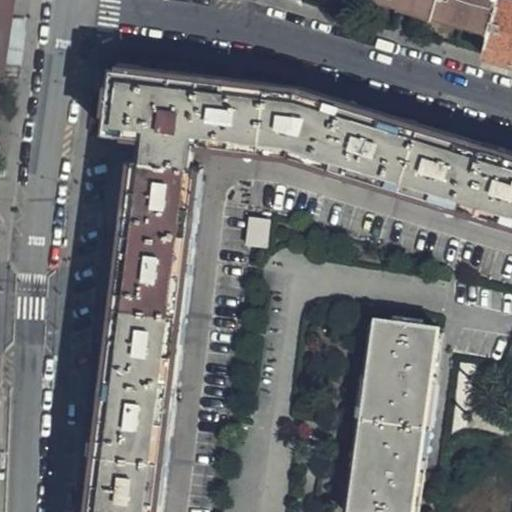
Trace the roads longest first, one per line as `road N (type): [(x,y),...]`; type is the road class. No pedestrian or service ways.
road 1 (residential): [(511,240),(259,164),(213,174),(178,511)]
road 2 (secondary): [(69,1),(33,275),(24,511)]
road 3 (residential): [(511,323),(280,273),(254,511)]
road 4 (residential): [(69,1),(511,104)]
